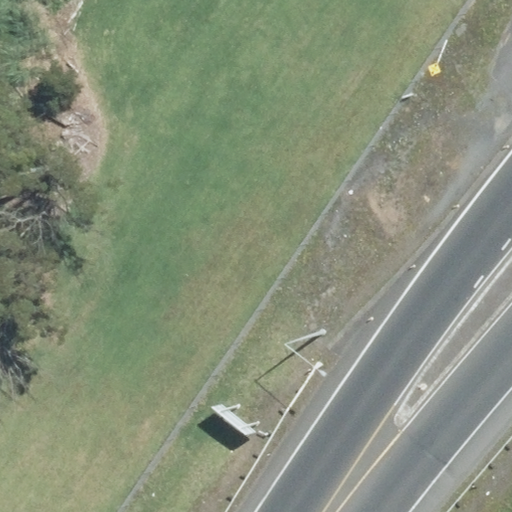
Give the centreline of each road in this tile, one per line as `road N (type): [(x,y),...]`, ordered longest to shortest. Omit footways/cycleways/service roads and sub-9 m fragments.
road 1 (trunk): [(320,511),(418,306),(511,196)]
road 2 (trunk): [(511,351),(354,511)]
